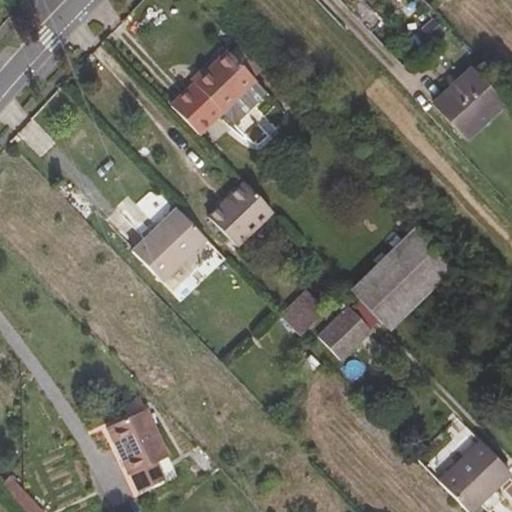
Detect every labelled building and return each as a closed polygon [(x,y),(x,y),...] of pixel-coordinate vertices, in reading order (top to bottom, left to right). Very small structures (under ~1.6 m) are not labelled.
[(272,80),(244,51),(239,55),(267,84),(272,80)] [(226,52),(194,83),(221,112),(233,124),(265,93),(226,52)] [(433,104),(464,139),(503,103),(470,69),(433,104)] [(194,83),(170,107),(197,134),(221,112),(194,83)] [(236,247),(273,212),(243,182),(208,217),(236,247)] [(205,239),(176,208),(131,252),(160,283),(205,239)] [(348,290),(388,331),(451,267),(414,228),(348,290)] [(282,315),(302,333),(321,312),(301,294),(282,315)] [(371,331),(348,308),(318,338),(341,361),(371,331)] [(107,428),(117,449),(123,452),(125,458),(122,460),(136,491),(162,479),(154,463),(169,456),(147,409),(107,428)] [(437,480),(467,511),(470,511),(510,475),(478,442),(437,480)] [(123,452),(117,449),(122,460),(125,458),(123,452)]
